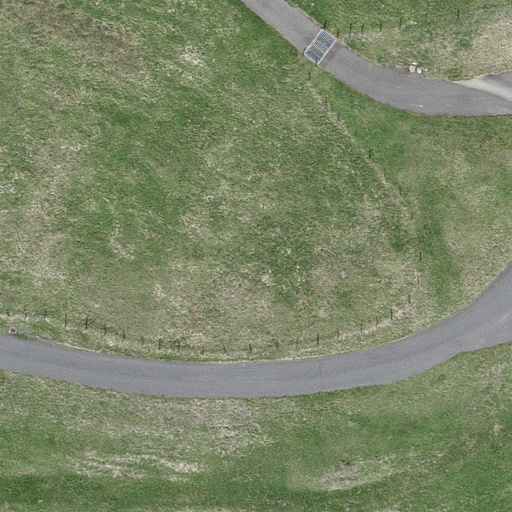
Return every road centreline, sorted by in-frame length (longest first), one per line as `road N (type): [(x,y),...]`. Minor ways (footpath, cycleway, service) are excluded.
road 1 (track): [(511,302),(421,353),(284,379),(129,375),(0,352)]
road 2 (track): [(511,99),(391,88),(259,0)]
